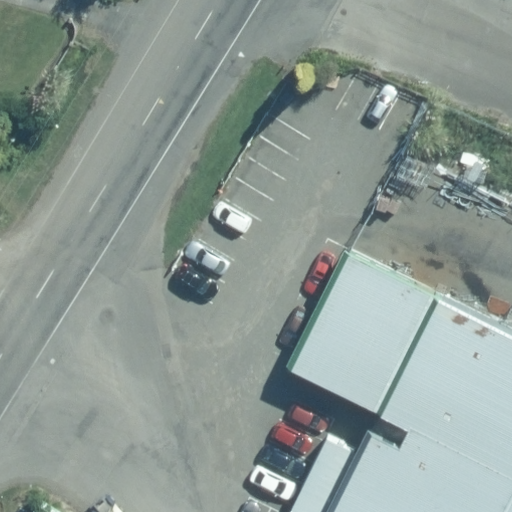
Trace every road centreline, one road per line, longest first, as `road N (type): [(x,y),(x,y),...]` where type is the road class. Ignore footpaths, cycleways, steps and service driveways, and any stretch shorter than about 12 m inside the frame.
road 1 (tertiary): [(0,357),(219,0)]
road 2 (unknown): [(75,235),(153,511)]
road 3 (unknown): [(381,0),(511,48)]
